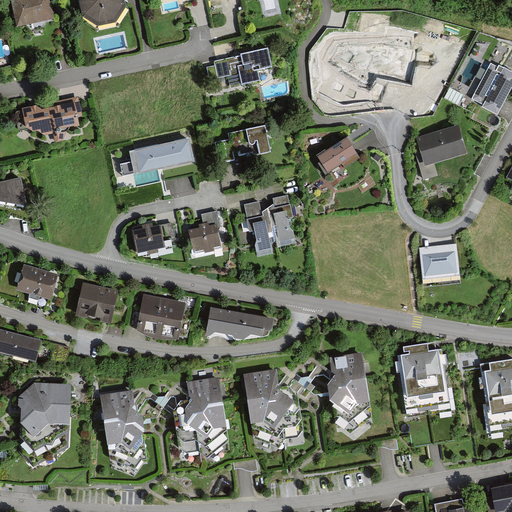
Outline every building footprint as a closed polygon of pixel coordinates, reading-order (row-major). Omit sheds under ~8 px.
[(51,0),(12,0),(18,23),(55,15),(51,0)] [(123,0),(80,0),(83,12),(99,21),(114,18),(125,3),(123,0)] [(268,49),(214,62),(218,80),(228,77),(231,89),(260,82),(258,72),(273,68),(268,49)] [(482,109),(497,117),(511,90),(511,73),(499,66),(498,68),(491,64),(471,100),(483,106),(482,109)] [(446,99),(458,107),(464,99),(452,91),(446,99)] [(79,122),(74,98),(41,105),(36,102),(22,105),(25,123),(32,127),(33,127),(37,126),(43,129),(79,122)] [(267,122),(230,130),(231,136),(217,140),(221,159),(236,156),(234,150),(239,149),(240,155),(272,148),(267,122)] [(418,139),(426,166),(471,152),(463,126),(418,139)] [(191,139),(131,152),(136,174),(196,161),(191,139)] [(354,157),(343,139),(317,155),(328,173),(354,157)] [(20,175),(0,179),(0,198),(26,201),(20,175)] [(171,199),(195,194),(192,178),(168,182),(171,199)] [(288,193),(274,196),(275,202),(269,205),(273,223),(277,222),(280,237),(293,235),(290,220),(293,219),(288,193)] [(261,200),(245,203),(250,229),(255,228),(259,247),(271,244),(267,224),(273,223),(269,205),(263,209),(261,200)] [(217,222),(189,228),(194,250),(221,245),(217,222)] [(161,223),(133,229),(138,251),(166,245),(161,223)] [(455,242),(420,246),(424,281),(459,277),(455,242)] [(59,272),(24,262),(17,286),(52,296),(59,272)] [(115,292),(84,285),(78,314),(108,320),(115,292)] [(184,302),(143,293),(136,328),(177,337),(184,302)] [(274,315),(211,306),(207,328),(250,335),(251,329),(263,331),(264,324),(272,326),(274,315)] [(38,341),(1,332),(0,337),(0,350),(34,359),(38,341)] [(362,349),(331,354),(334,370),(330,380),(337,431),(354,440),(373,426),(362,349)] [(399,356),(407,416),(450,410),(442,350),(399,356)] [(511,366),(482,372),(492,430),(511,426),(511,366)] [(275,367),(244,372),(255,445),(271,454),(285,440),(302,438),(296,394),(279,397),(275,367)] [(229,449),(218,375),(186,380),(189,398),(180,399),(173,409),(178,446),(185,452),(198,450),(198,454),(212,462),(229,449)] [(68,447),(70,383),(34,381),(19,393),(19,450),(33,465),(68,447)] [(132,389),(101,393),(111,468),(134,476),(149,463),(142,410),(134,405),(132,389)] [(511,485),(493,489),(494,498),(488,499),(490,511),(503,511),(503,509),(511,507),(511,485)] [(472,511),(470,500),(441,507),(442,511),(472,511)]
